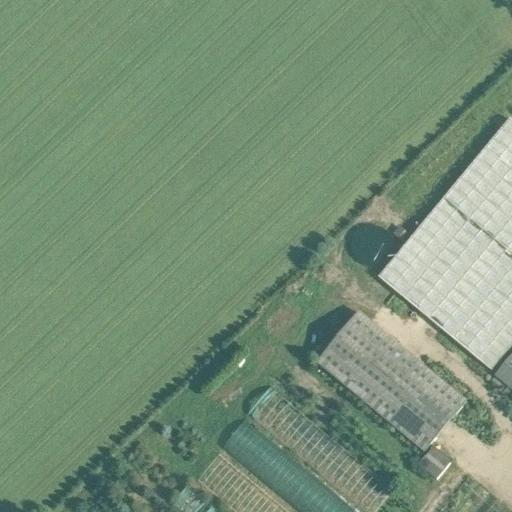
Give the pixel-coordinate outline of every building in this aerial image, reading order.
[(511,120),(379,279),(492,372),(511,346),(511,120)] [(425,454),(467,402),(360,312),(317,363),(425,454)] [(511,391),(511,355),(494,376),(511,391)] [(248,416),(371,511),(377,511),(395,489),(268,390),(248,416)] [(338,511),(340,511),(346,505),(243,423),(221,450),(298,511),(332,511),(335,509),(338,511)] [(418,464),(436,480),(453,462),(435,446),(418,464)]
